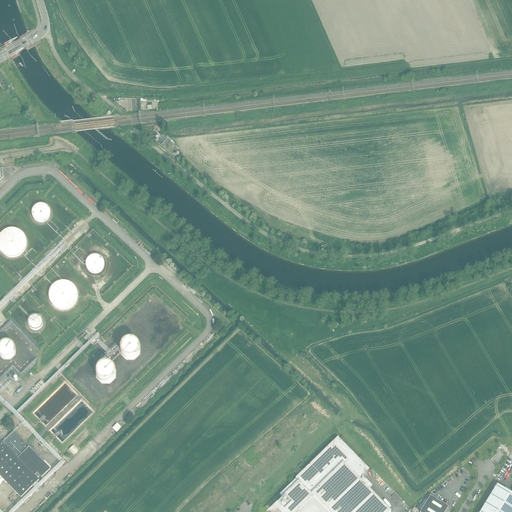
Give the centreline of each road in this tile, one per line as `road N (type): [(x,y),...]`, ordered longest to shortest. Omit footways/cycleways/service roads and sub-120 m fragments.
road 1 (unclassified): [(511,212),(376,257),(300,252),(277,244),(133,129)]
road 2 (unclassified): [(139,205),(220,273),(298,306),(381,310),(511,268)]
road 3 (residential): [(0,157),(69,146),(139,205)]
